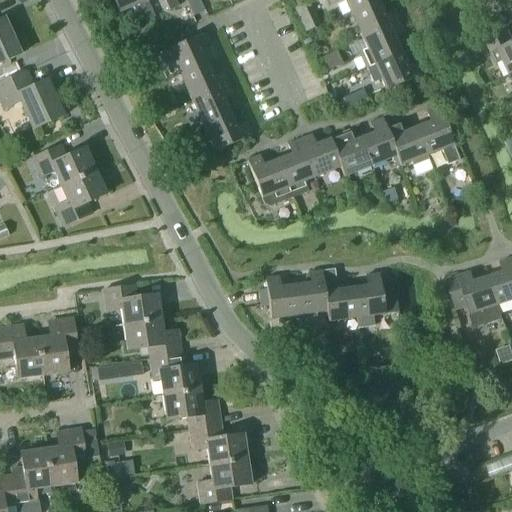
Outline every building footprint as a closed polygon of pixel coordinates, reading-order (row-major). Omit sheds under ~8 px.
[(155,17),(148,1),(143,3),(142,0),(113,0),(120,13),(138,5),(146,22),(155,17)] [(171,10),(179,6),(176,0),(142,0),(143,3),(148,1),(149,0),(164,0),(170,10),(171,10)] [(199,0),(185,0),(193,16),(204,11),(199,0)] [(338,0),(345,0),(352,14),(379,1),(378,0),(327,0),(330,4),(338,0)] [(319,25),(309,1),(295,7),(305,31),(319,25)] [(386,15),(379,1),(352,14),(363,39),(401,22),(396,11),(386,15)] [(0,63),(21,54),(5,18),(0,19),(0,63)] [(368,69),(375,66),(403,52),(396,38),(406,33),(401,22),(363,39),(367,48),(364,49),(363,58),(368,69)] [(133,48),(125,30),(112,36),(120,54),(133,48)] [(511,36),(510,31),(487,42),(493,53),(500,50),(511,75),(511,36)] [(169,49),(181,75),(208,62),(202,49),(212,44),(206,32),(169,49)] [(320,58),(326,70),(343,63),(337,50),(320,58)] [(409,66),(403,52),(375,66),(387,91),(425,73),(419,61),(409,66)] [(181,75),(193,100),(230,83),(225,73),(215,78),(208,62),(181,75)] [(0,81),(0,101),(3,109),(21,101),(33,129),(64,115),(48,79),(33,85),(26,70),(0,81)] [(235,95),(230,83),(193,100),(205,126),(232,114),(225,100),(235,95)] [(431,121),(415,127),(427,156),(442,149),(448,164),(459,159),(438,106),(427,110),(431,121)] [(239,128),(232,114),(205,126),(217,152),(254,135),(248,123),(239,128)] [(376,132),(360,139),(371,167),(398,157),(386,127),(383,117),(371,122),(376,132)] [(398,122),(386,127),(398,157),(401,166),(412,162),(413,166),(428,160),(426,156),(427,156),(415,127),(402,132),(398,122)] [(311,134),(299,139),(315,178),(341,167),(330,139),(315,145),(311,134)] [(342,134),(330,139),(341,167),(345,178),(371,167),(360,139),(346,144),(342,134)] [(184,136),(167,144),(173,157),(190,148),(184,136)] [(293,154),(278,160),(293,197),(307,191),(304,182),(315,178),(299,139),(288,143),(293,154)] [(54,170),(61,186),(96,170),(86,147),(66,156),(61,144),(32,157),(40,176),(54,170)] [(269,206),(293,197),(278,160),(263,166),(259,155),(247,160),(264,204),(269,206)] [(96,170),(61,186),(67,200),(54,206),(63,226),(92,213),(88,202),(107,193),(96,170)] [(475,198),(465,201),(468,212),(478,209),(475,198)] [(0,224),(0,239),(9,236),(3,223),(0,224)] [(499,306),(511,301),(511,256),(501,261),(504,272),(489,277),(499,306)] [(311,282),(296,285),(300,315),(327,311),(323,280),(322,270),(310,272),(311,282)] [(471,271),(458,275),(447,278),(457,309),(468,306),(471,315),(475,327),(503,318),(499,306),(489,277),(474,281),(471,271)] [(367,286),(353,288),(357,317),(385,313),(384,307),(381,282),(379,273),(366,275),(367,286)] [(300,315),(296,285),(280,287),(278,276),(266,278),(272,318),(300,315)] [(357,317),(353,288),(336,290),(335,279),(323,280),(327,311),(328,321),(357,317)] [(381,282),(384,307),(397,305),(394,280),(381,282)] [(122,325),(162,319),(158,294),(136,297),(135,287),(103,291),(105,311),(120,309),(122,325)] [(37,338),(42,375),(67,372),(64,350),(76,349),(72,318),(51,320),(53,335),(37,338)] [(146,348),(148,359),(182,354),(179,333),(164,335),(162,319),(122,325),(126,351),(146,348)] [(17,379),(42,375),(37,338),(21,340),(19,325),(0,327),(0,359),(14,358),(17,379)] [(161,396),(200,390),(196,364),(183,366),(182,354),(148,359),(151,381),(159,380),(161,396)] [(147,363),(102,365),(102,377),(147,375),(147,363)] [(202,405),(200,390),(161,396),(165,420),(186,418),(187,429),(221,424),(218,403),(202,405)] [(208,465),(246,459),(243,434),(223,437),(221,424),(187,429),(191,451),(206,449),(208,465)] [(44,449),(50,487),(75,483),(72,462),(84,461),(79,429),(58,432),(60,446),(44,449)] [(95,430),(80,432),(85,460),(99,458),(95,430)] [(123,442),(107,444),(109,456),(125,454),(123,442)] [(38,511),(36,489),(50,487),(44,449),(19,452),(22,473),(10,475),(14,508),(16,507),(16,511),(38,511)] [(250,485),(246,459),(208,465),(210,481),(196,483),(199,504),(231,500),(230,488),(250,485)] [(118,463),(106,464),(106,470),(104,470),(105,477),(119,476),(118,463)] [(98,464),(85,466),(86,475),(99,473),(98,464)] [(2,511),(2,510),(14,508),(10,475),(0,476),(0,511),(2,511)]
